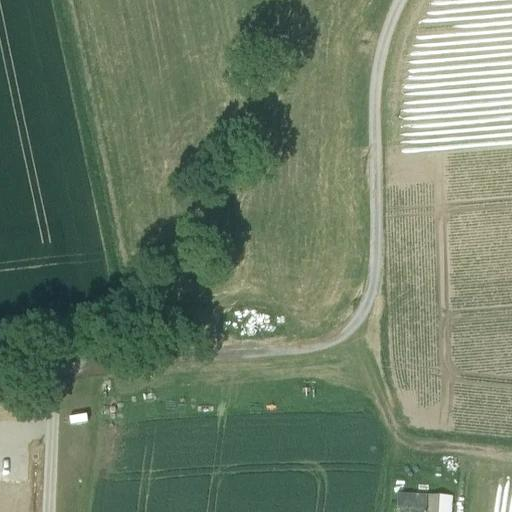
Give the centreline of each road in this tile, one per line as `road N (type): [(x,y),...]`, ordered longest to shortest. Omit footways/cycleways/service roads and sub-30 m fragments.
road 1 (unclassified): [(404,0),(375,92),(372,269),(359,322),(336,342),(0,367)]
road 2 (track): [(336,342),(358,347),(376,374),(394,435),(395,480)]
